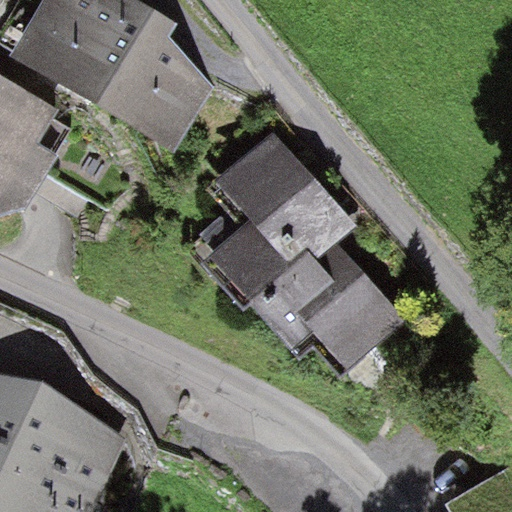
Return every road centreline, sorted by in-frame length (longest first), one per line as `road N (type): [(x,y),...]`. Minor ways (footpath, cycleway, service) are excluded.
road 1 (unclassified): [(395,511),(333,443),(0,277)]
road 2 (unclassified): [(220,0),(511,355)]
